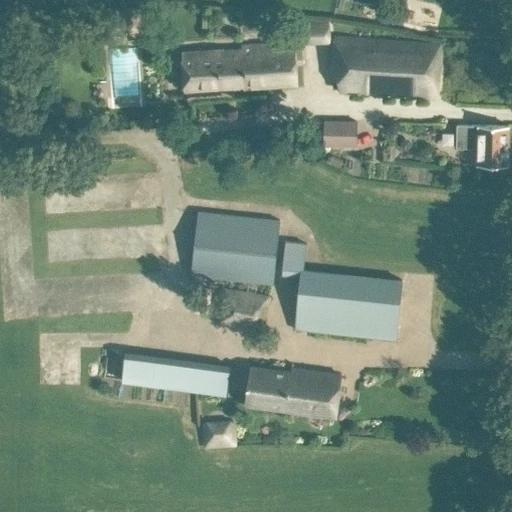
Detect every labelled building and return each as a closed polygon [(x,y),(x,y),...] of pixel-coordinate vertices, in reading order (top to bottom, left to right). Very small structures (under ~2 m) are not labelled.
[(335,33),(331,74),(340,74),(339,89),(436,95),(440,41),(335,33)] [(298,84),(295,43),(244,45),(244,49),(224,50),(224,49),(186,50),(188,86),(246,84),(246,86),(298,84)] [(350,119),(319,118),(319,143),(350,144),(350,119)] [(510,125),(457,124),(457,147),(478,148),(478,164),(509,165),(510,125)] [(280,218),(198,209),(191,274),(273,282),(280,218)] [(287,241),(283,274),(302,276),(296,329),(396,340),(402,279),(305,268),(304,267),(307,243),(287,241)] [(259,328),(268,291),(223,280),(216,312),(229,315),(228,320),(259,328)] [(248,392),(246,404),(337,416),(342,374),(293,368),(292,371),(251,366),(248,392)] [(205,414),(206,445),(234,443),(233,412),(205,414)]
